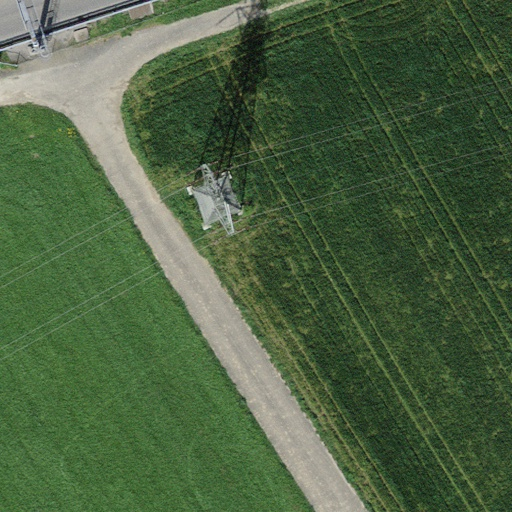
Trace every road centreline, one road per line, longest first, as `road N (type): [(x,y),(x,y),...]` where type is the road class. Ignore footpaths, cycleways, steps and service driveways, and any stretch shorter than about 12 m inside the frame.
road 1 (track): [(337,511),(153,220),(75,69)]
road 2 (track): [(0,89),(277,0)]
